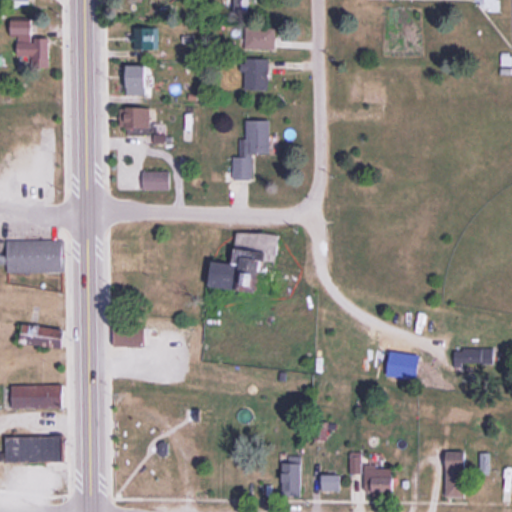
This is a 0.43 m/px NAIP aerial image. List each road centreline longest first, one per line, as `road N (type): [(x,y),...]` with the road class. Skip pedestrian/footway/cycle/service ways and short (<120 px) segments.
road 1 (secondary): [(95,511),(87,0)]
road 2 (residential): [(308,209),(288,216),(0,202)]
road 3 (residential): [(308,209),(323,162),(319,0)]
